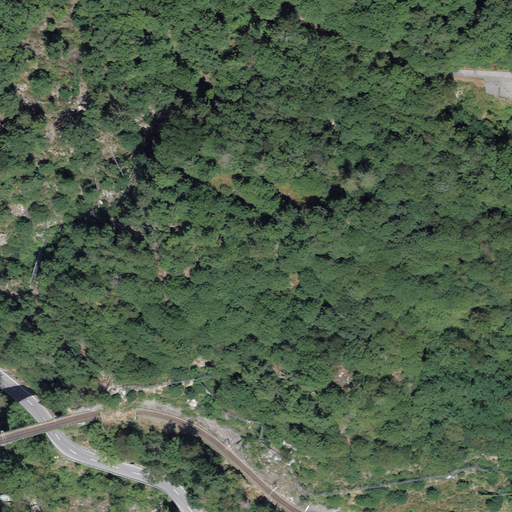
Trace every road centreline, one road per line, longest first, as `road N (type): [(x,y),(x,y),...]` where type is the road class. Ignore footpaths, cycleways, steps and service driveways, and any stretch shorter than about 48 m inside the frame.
road 1 (track): [(511,78),(423,65),(281,0)]
road 2 (secondary): [(191,511),(165,484),(72,452),(0,380)]
